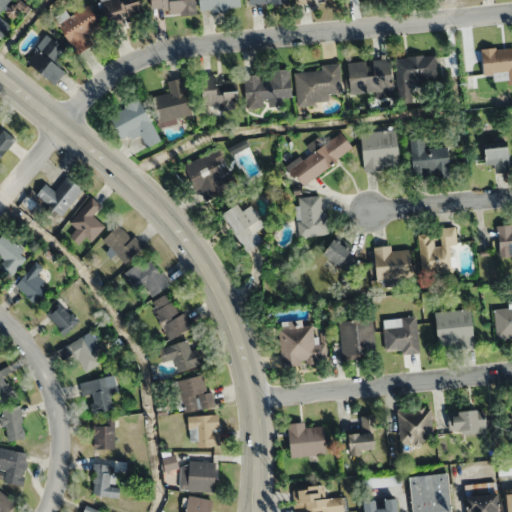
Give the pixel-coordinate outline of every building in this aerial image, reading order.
[(0,0),(0,35),(2,37),(11,26),(0,17),(0,11),(8,0),(0,0)] [(142,12),(139,0),(101,0),(107,21),(142,12)] [(195,0),(157,0),(158,8),(168,7),(169,15),(196,13),(195,0)] [(239,0),(199,0),(200,10),(240,9),(239,0)] [(56,18),(79,54),(94,44),(88,33),(101,24),(88,3),(68,16),(65,12),(56,18)] [(28,61),(54,84),(66,72),(54,61),(64,49),(50,36),(28,61)] [(511,83),(511,46),(482,48),(484,74),(493,73),(494,81),(507,80),(508,84),(511,83)] [(437,78),(436,55),(396,56),(397,92),(424,91),(423,78),(437,78)] [(390,58),(347,61),(350,96),(393,93),(390,58)] [(330,102),(330,94),(343,93),(340,65),(293,70),(297,105),(330,102)] [(289,69),(269,70),(269,74),(245,76),(247,108),(292,104),(289,69)] [(184,77),(167,81),(169,93),(154,96),(159,122),(192,114),(184,77)] [(239,78),(206,77),(206,110),(239,110),(239,78)] [(161,140),(139,98),(110,113),(123,140),(140,131),(148,147),(161,140)] [(0,132),(0,160),(16,137),(3,128),(0,132)] [(397,130),(361,133),(365,170),(400,167),(397,130)] [(323,143),(319,136),(305,145),(309,151),(287,165),(299,185),(354,150),(342,131),(323,143)] [(448,146),(424,148),(424,137),(411,138),(413,179),(450,177),(448,146)] [(495,172),(510,172),(510,142),(486,142),(486,163),(495,163),(495,172)] [(237,187),(221,149),(185,164),(201,202),(237,187)] [(36,195),(61,215),(83,188),(67,175),(55,191),(45,184),(36,195)] [(298,236),(326,235),(325,195),(296,196),(298,236)] [(91,242),(105,226),(93,215),(102,205),(92,197),(69,223),(91,242)] [(256,231),(264,226),(251,205),(243,210),(239,203),(222,214),(246,252),(263,242),(256,231)] [(127,263),(143,246),(118,223),(102,240),(127,263)] [(511,223),(498,225),(500,253),(511,252),(511,223)] [(450,244),(458,243),(456,226),(417,229),(421,272),(452,269),(450,244)] [(0,232),(0,255),(4,259),(0,263),(0,273),(8,280),(28,254),(0,232)] [(359,254),(334,238),(324,255),(350,270),(359,254)] [(376,280),(411,277),(409,249),(392,250),(392,245),(374,246),(376,280)] [(125,274),(138,292),(148,285),(154,295),(170,284),(151,256),(125,274)] [(42,269),(38,264),(16,281),(33,304),(50,292),(36,274),(42,269)] [(185,311),(180,314),(167,293),(148,305),(170,339),(194,324),(185,311)] [(64,334),(80,321),(60,299),(45,312),(64,334)] [(511,337),(511,306),(494,307),(496,338),(511,337)] [(439,348),(475,344),(471,308),(435,312),(439,348)] [(383,318),(384,351),(418,350),(417,317),(383,318)] [(372,318),(338,321),(342,358),(376,355),(372,318)] [(282,367),(327,363),(325,343),(315,344),(313,325),(279,328),(282,367)] [(74,354),(85,372),(105,359),(88,332),(57,351),(63,360),(74,354)] [(173,358),(178,372),(206,362),(200,347),(191,350),(187,339),(158,350),(162,362),(173,358)] [(0,369),(0,402),(15,396),(5,375),(11,372),(9,366),(0,369)] [(80,383),(84,398),(89,396),(93,413),(114,408),(111,395),(117,394),(112,374),(80,383)] [(178,379),(184,412),(215,407),(213,390),(208,391),(205,375),(178,379)] [(1,408),(7,440),(26,437),(20,405),(1,408)] [(398,410),(399,442),(432,441),(431,409),(398,410)] [(485,432),(485,410),(448,410),(448,432),(485,432)] [(189,416),(191,447),(221,446),(219,414),(189,416)] [(361,433),(349,434),(350,454),(377,453),(375,415),(360,416),(361,433)] [(290,457),(325,455),(324,423),(288,425),(290,457)] [(29,453),(0,446),(0,469),(6,471),(4,481),(21,485),(29,453)] [(168,469),(177,466),(174,456),(165,459),(168,469)] [(217,462),(186,461),(184,490),(215,491),(217,462)] [(119,499),(121,487),(111,485),(114,466),(94,462),(88,492),(119,499)] [(451,511),(448,473),(409,476),(412,511),(451,511)] [(296,511),(347,511),(346,497),(325,498),(325,486),(296,487),(296,511)] [(8,511),(16,504),(0,490),(0,511),(8,511)] [(499,511),(499,493),(467,495),(468,511),(499,511)] [(213,511),(214,499),(186,498),(185,511),(213,511)] [(399,511),(399,499),(365,501),(365,511),(399,511)]
